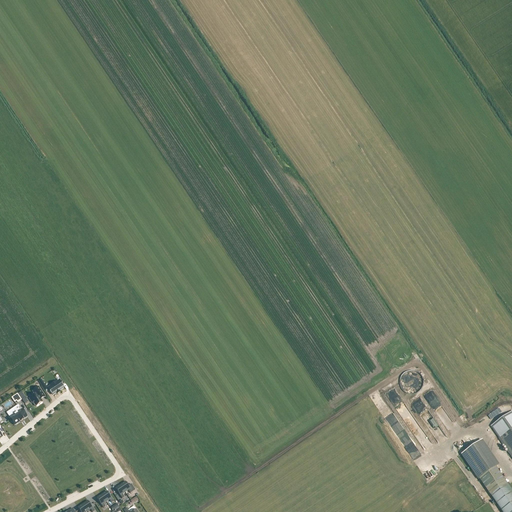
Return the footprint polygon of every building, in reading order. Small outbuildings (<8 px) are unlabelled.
[(410,394),(411,395),(412,395),(413,395),(414,394),(415,394),(416,394),(416,393),(417,393),(418,392),(419,392),(420,391),(420,390),(421,390),(422,389),(422,388),(422,387),(423,386),(423,385),(423,384),(423,383),(423,382),(423,381),(423,380),(422,379),(422,378),(422,377),(421,376),(420,376),(420,375),(419,374),(418,373),(417,373),(416,372),(415,372),(414,372),(413,371),(412,371),(411,371),(410,372),(409,372),(408,372),(407,372),(406,373),(405,373),(404,374),(403,375),(403,376),(402,376),(402,377),(401,378),(401,379),(400,380),(400,381),(400,382),(400,383),(400,384),(400,385),(400,386),(401,387),(401,388),(402,389),(402,390),(403,390),(403,391),(404,392),(405,392),(406,393),(407,393),(408,394),(409,394),(410,394)] [(52,387),(49,389),(53,395),(64,387),(60,382),(57,384),(56,382),(51,386),(52,387)] [(45,397),(43,394),(39,387),(33,391),(35,395),(34,396),(34,395),(33,396),(29,399),(32,403),(33,403),(36,407),(43,403),(41,400),(45,397)] [(18,394),(12,398),(15,402),(17,401),(18,403),(21,400),(18,394)] [(421,401),(412,407),(416,411),(424,405),(421,401)] [(12,422),(15,426),(20,422),(21,422),(24,420),(23,419),(27,417),(22,409),(22,410),(18,405),(11,410),(14,415),(9,418),(11,422),(12,422)] [(511,412),(491,427),(511,457),(511,412)] [(462,454),(479,479),(501,511),(511,511),(511,491),(496,467),(479,442),(462,454)] [(433,463),(429,469),(434,473),(439,466),(433,463)] [(125,482),(120,485),(125,493),(128,491),(130,494),(135,491),(131,485),(128,486),(125,482)] [(125,493),(120,485),(115,489),(122,499),(124,498),(122,495),(125,493)] [(107,492),(102,495),(106,502),(109,500),(111,503),(114,502),(107,492)] [(106,502),(102,495),(96,498),(103,509),(106,507),(103,504),(106,502)] [(88,501),(83,505),(88,511),(91,510),(91,511),(94,511),(95,511),(88,501)]
